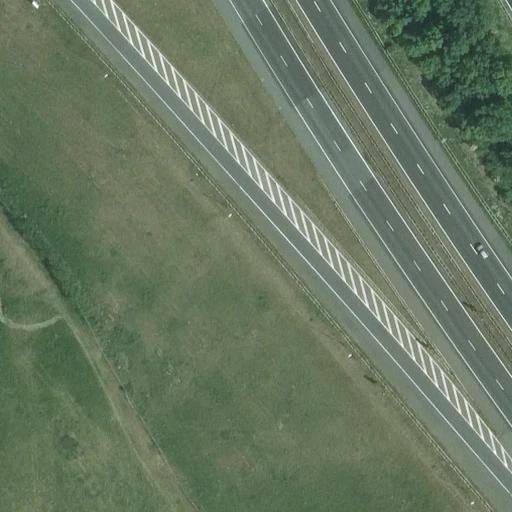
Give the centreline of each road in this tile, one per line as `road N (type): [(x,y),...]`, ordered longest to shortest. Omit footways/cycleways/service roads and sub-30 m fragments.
road 1 (motorway): [(81,0),(511,486)]
road 2 (motorway): [(247,0),(334,143),(511,402)]
road 3 (motorway): [(511,303),(316,0)]
